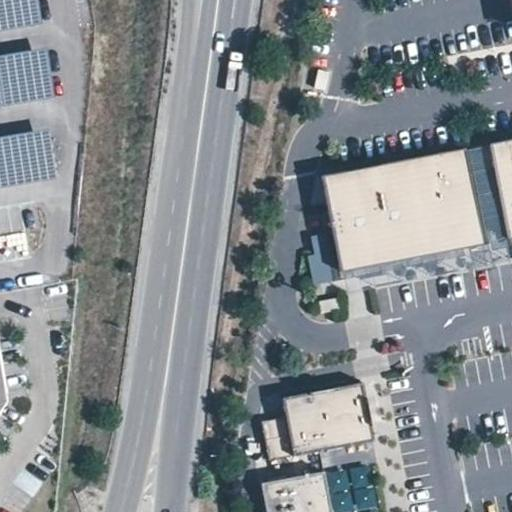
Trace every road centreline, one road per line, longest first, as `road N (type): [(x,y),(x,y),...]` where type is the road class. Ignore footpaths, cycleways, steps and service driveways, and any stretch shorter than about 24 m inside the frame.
road 1 (tertiary): [(170,511),(228,54)]
road 2 (tertiary): [(194,101),(143,406),(116,511)]
